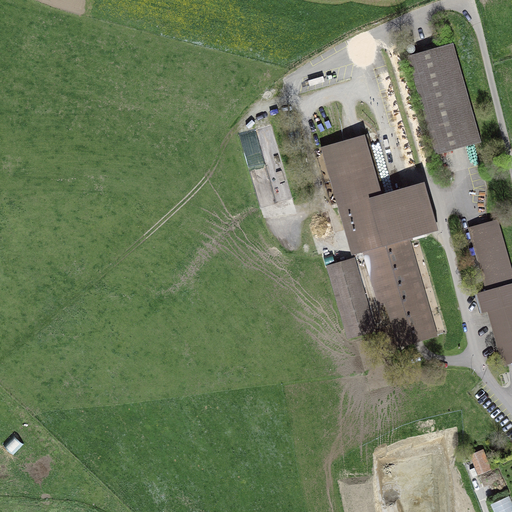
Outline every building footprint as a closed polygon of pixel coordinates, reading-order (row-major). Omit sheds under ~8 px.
[(481,144),(453,46),(409,58),(436,156),(481,144)] [(249,158),(260,205),(276,201),(268,169),(282,166),(273,129),(258,133),(263,155),(249,158)] [(365,136),(321,149),(353,257),(363,254),(379,308),(387,306),(399,349),(439,337),(410,238),(437,231),(423,182),(382,194),(365,136)] [(511,268),(499,223),(471,231),(488,292),(477,295),(483,315),(488,314),(504,366),(511,364),(511,268)] [(355,261),(327,269),(348,340),(376,332),(355,261)] [(491,472),(484,452),(471,457),(478,477),(491,472)] [(12,466),(0,470),(0,476),(1,479),(15,474),(12,466)] [(511,511),(511,497),(510,494),(491,502),(495,511),(511,511)]
